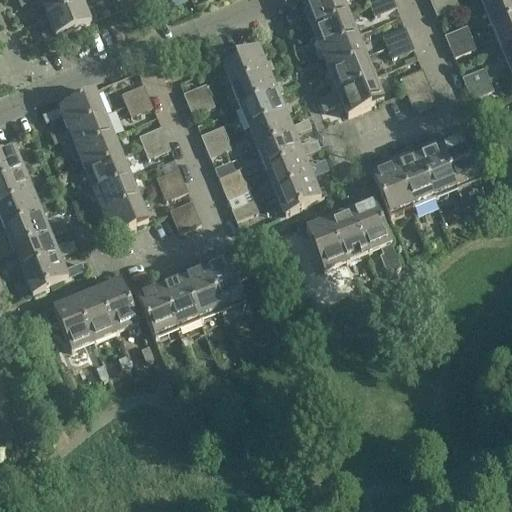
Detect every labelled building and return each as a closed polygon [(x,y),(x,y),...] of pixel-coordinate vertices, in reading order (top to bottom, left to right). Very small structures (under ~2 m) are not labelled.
[(23,0),(18,3),(21,10),(29,6),(43,0),(23,0)] [(80,0),(43,0),(29,6),(32,13),(43,9),(48,20),(83,6),(80,0)] [(306,20),(312,32),(312,33),(348,18),(340,0),(325,0),(326,1),(286,18),(290,27),(306,20)] [(366,0),(370,9),(390,0),(366,0)] [(391,0),(390,0),(370,9),(374,20),(396,11),(391,0)] [(428,0),(432,8),(451,0),(428,0)] [(454,0),(451,0),(432,8),(436,19),(458,10),(454,0)] [(479,0),(484,11),(510,0),(479,0)] [(511,0),(510,0),(484,11),(493,32),(511,24),(511,0)] [(83,6),(48,20),(52,32),(41,36),(45,45),(91,25),(83,6)] [(312,33),(312,32),(295,39),(298,48),(315,41),(320,54),(357,38),(348,18),(312,33)] [(511,24),(493,32),(501,53),(511,48),(511,24)] [(466,29),(444,39),(449,50),(471,41),(466,29)] [(382,40),(387,50),(409,41),(404,30),(382,40)] [(357,38),(320,54),(329,74),(365,59),(357,38)] [(409,41),(387,50),(392,62),(414,53),(409,41)] [(471,41),(449,50),(453,61),(476,52),(471,41)] [(511,48),(501,53),(510,74),(511,73),(511,48)] [(236,63),(223,69),(232,91),(268,76),(268,75),(258,51),(235,61),(236,63)] [(318,103),(374,80),(365,59),(329,74),(337,95),(318,103)] [(484,71),(461,81),(466,92),(489,83),(484,71)] [(400,82),(404,93),(427,84),(422,72),(400,82)] [(268,76),(232,91),(240,111),(277,96),(268,76)] [(374,80),(318,103),(323,115),(342,107),(348,120),(371,110),(370,108),(383,102),(374,80)] [(489,83),(466,92),(471,103),(493,94),(489,83)] [(427,84),(404,93),(409,104),(431,95),(427,84)] [(205,88),(183,97),(188,109),(210,99),(205,88)] [(121,98),(126,109),(148,100),(144,89),(121,98)] [(68,133),(68,134),(104,118),(94,94),(81,100),(82,102),(42,119),(46,128),(63,121),(68,133)] [(431,95),(409,104),(414,115),(436,106),(431,95)] [(277,96),(240,111),(249,133),(286,118),(277,97),(277,96)] [(210,99),(188,109),(192,120),(215,110),(210,99)] [(148,100),(126,109),(131,121),(153,111),(148,100)] [(68,134),(68,133),(51,140),(54,149),(71,142),(77,155),(113,139),(104,118),(68,134)] [(286,118),(249,133),(257,153),(294,138),(294,139),(311,132),(308,123),(291,130),(286,118)] [(471,129),(457,134),(461,143),(471,163),(483,158),(471,129)] [(223,130),(201,139),(205,150),(227,141),(223,130)] [(139,140),(143,151),(166,142),(161,131),(139,140)] [(294,138),(257,153),(266,173),(303,158),(303,160),(320,153),(316,144),(299,151),(294,139),(294,138)] [(448,138),(435,143),(439,152),(439,153),(440,153),(458,195),(480,186),(461,143),(452,147),(448,138)] [(113,139),(77,155),(85,175),(122,160),(113,139)] [(227,141),(205,150),(210,162),(232,153),(227,141)] [(166,142),(143,151),(148,163),(170,154),(166,142)] [(426,147),(412,153),(416,162),(417,163),(435,205),(458,195),(440,153),(439,153),(439,152),(430,156),(426,147)] [(0,186),(24,176),(14,152),(0,158),(0,186)] [(391,162),(394,171),(395,172),(396,172),(413,214),(435,205),(417,163),(416,162),(408,165),(404,156),(391,162)] [(303,158),(266,173),(275,195),(311,180),(312,181),(329,174),(324,163),(307,170),(303,160),(303,158)] [(85,175),(69,182),(74,192),(89,186),(94,197),(131,181),(122,160),(85,175)] [(214,172),(218,181),(234,175),(230,165),(214,172)] [(369,171),(377,192),(390,223),(413,214),(396,172),(395,172),(394,171),(386,174),(382,165),(369,171)] [(234,175),(218,181),(222,191),(244,182),(240,172),(234,175)] [(156,182),(161,193),(183,184),(178,173),(156,182)] [(24,176),(0,186),(0,210),(33,197),(24,176)] [(311,180),(275,195),(285,219),(299,214),(297,211),(321,202),(312,181),(311,180)] [(131,181),(94,197),(103,217),(139,202),(131,181)] [(244,182),(222,191),(227,204),(228,203),(232,213),(253,204),(244,182)] [(183,184),(161,193),(165,205),(188,196),(183,184)] [(33,197),(0,210),(0,221),(5,233),(41,218),(33,197)] [(139,202),(103,217),(113,242),(136,232),(135,230),(148,224),(139,202)] [(253,204),(232,213),(231,213),(236,225),(258,216),(253,204)] [(373,204),(351,214),(369,257),(380,252),(383,258),(379,259),(388,280),(401,271),(373,204)] [(169,214),(171,217),(174,226),(196,216),(192,205),(169,214)] [(351,214),(329,223),(347,266),(369,257),(351,214)] [(196,216),(174,226),(179,237),(201,228),(196,216)] [(41,218),(5,233),(13,254),(50,239),(50,240),(67,233),(64,224),(47,231),(41,218)] [(347,266),(329,223),(306,232),(324,276),(347,266)] [(50,239),(13,254),(22,275),(59,260),(60,261),(76,254),(72,245),(56,252),(50,240),(50,239)] [(222,256),(226,265),(235,285),(248,280),(236,250),(222,256)] [(200,265),(204,274),(218,305),(223,317),(245,308),(235,285),(226,265),(217,269),(213,259),(200,265)] [(59,260),(22,275),(32,300),(46,294),(45,291),(85,275),(81,266),(64,273),(59,261),(60,261),(59,260)] [(178,274),(182,283),(200,327),(223,317),(218,305),(204,274),(195,278),(191,269),(178,274)] [(156,283),(159,293),(177,336),(200,327),(182,283),(173,287),(169,278),(156,283)] [(345,284),(349,294),(353,297),(357,296),(357,292),(352,281),(345,284)] [(120,284),(99,293),(116,336),(139,327),(129,305),(120,284)] [(133,293),(154,342),(155,345),(177,336),(159,293),(151,296),(147,287),(133,293)] [(99,293),(76,303),(93,346),(116,336),(99,293)] [(93,346),(76,303),(53,312),(71,355),(93,346)] [(153,361),(149,351),(141,353),(145,364),(149,366),(152,364),(153,361)] [(130,371),(125,360),(118,363),(123,373),(125,376),(130,375),(130,371)] [(108,380),(103,369),(96,372),(100,382),(103,385),(107,384),(108,380)]
